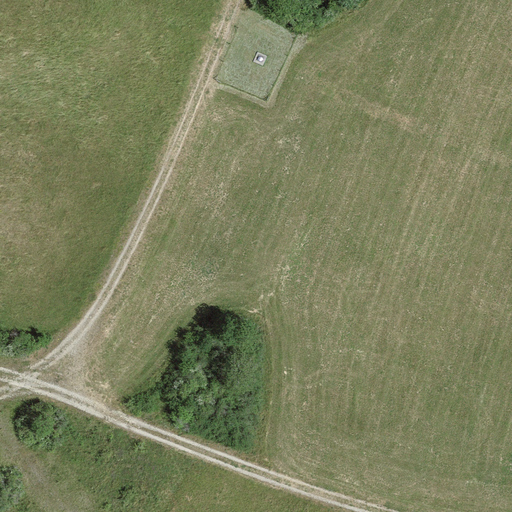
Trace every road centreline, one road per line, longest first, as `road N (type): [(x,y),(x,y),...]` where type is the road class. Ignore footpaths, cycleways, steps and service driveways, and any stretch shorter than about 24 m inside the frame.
road 1 (track): [(21,380),(67,343),(128,257),(238,0)]
road 2 (track): [(0,392),(21,380),(387,511)]
